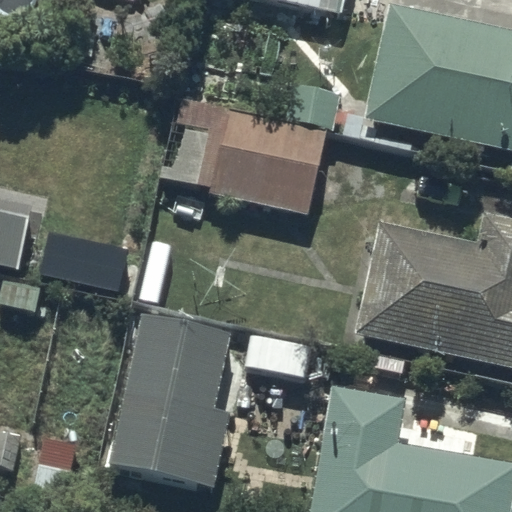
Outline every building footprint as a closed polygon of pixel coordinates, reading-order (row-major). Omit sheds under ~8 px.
[(347,0),(212,0),(206,28),(277,44),(280,32),(289,34),(292,22),(340,33),(347,0)] [(511,28),(387,2),(363,116),(511,148),(511,28)] [(284,121),(227,110),(226,118),(223,117),(213,168),(199,165),(196,183),(212,186),(211,189),(246,196),(240,231),(270,237),(276,204),(307,210),(322,126),(328,127),(335,91),(291,83),(284,121)] [(30,213),(0,206),(0,264),(18,268),(30,213)] [(473,242),(377,219),(351,330),(511,368),(511,218),(481,211),(473,242)] [(229,329),(138,311),(106,462),(212,485),(229,409),(213,406),(229,329)] [(309,342),(248,334),(244,367),(304,375),(309,342)] [(402,399),(327,385),(303,511),(505,511),(511,475),(511,464),(393,442),(402,399)] [(60,503),(71,443),(43,438),(39,462),(35,461),(28,498),(60,503)]
